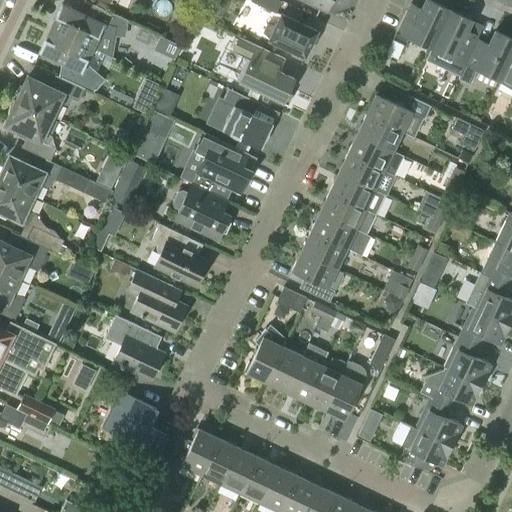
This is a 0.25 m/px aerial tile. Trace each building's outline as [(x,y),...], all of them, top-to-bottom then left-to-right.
[(278,0),(250,0),(250,1),(275,13),(281,1),(278,0)] [(301,0),(325,11),(330,0),(301,0)] [(409,2),(405,10),(391,39),(404,45),(407,38),(429,48),(448,9),(428,0),(424,0),(421,8),(409,2)] [(49,27),(92,48),(112,57),(116,36),(124,37),(127,24),(125,24),(127,20),(94,5),(89,17),(71,8),(65,4),(64,5),(54,17),(49,27)] [(470,20),(448,9),(429,48),(451,59),(450,62),(462,68),(476,38),(477,35),(466,29),(470,20)] [(267,38),(266,39),(303,57),(316,31),(279,13),(273,24),(266,24),(262,32),(267,38)] [(104,80),(85,63),(92,48),(49,27),(44,38),(41,53),(41,55),(48,56),(65,64),(59,77),(84,88),(93,92),(94,89),(95,90),(104,80)] [(476,70),(498,81),(511,50),(511,39),(494,31),(488,43),(476,38),(462,68),(457,78),(469,84),(476,70)] [(160,35),(155,48),(175,56),(180,42),(160,35)] [(248,59),(237,81),(250,87),(259,92),(282,102),(293,78),(278,71),(284,59),(238,37),(231,51),(248,59)] [(511,50),(498,81),(511,87),(511,50)] [(77,101),(84,88),(59,77),(55,75),(49,87),(26,76),(21,86),(19,86),(12,96),(11,98),(53,118),(60,104),(67,105),(70,98),(77,101)] [(250,87),(245,96),(255,100),(259,92),(250,87)] [(245,96),(228,88),(223,98),(220,97),(208,123),(260,148),(264,140),(267,136),(268,131),(272,122),(253,113),(258,102),(255,100),(245,96)] [(374,94),(365,114),(402,132),(412,137),(422,118),(423,118),(429,106),(423,103),(393,89),(388,100),(374,94)] [(46,132),(53,118),(11,98),(10,100),(6,113),(8,114),(3,124),(27,135),(21,147),(44,158),(49,161),(55,148),(48,144),(52,137),(46,132)] [(145,113),(149,104),(135,98),(131,106),(145,113)] [(146,120),(143,126),(165,136),(173,120),(150,109),(146,118),(146,120)] [(365,114),(355,133),(393,151),(402,132),(365,114)] [(459,141),(474,148),(483,130),(467,122),(459,141)] [(203,155),(194,173),(238,194),(250,170),(242,166),(248,154),(202,132),(193,150),(203,155)] [(403,156),(393,151),(355,133),(346,153),(383,171),(393,175),(394,176),(395,175),(394,175),(403,156)] [(467,163),(471,155),(461,150),(457,158),(467,163)] [(394,176),(393,175),(383,171),(346,153),(337,172),(374,190),(385,195),(394,176)] [(8,155),(0,171),(0,181),(34,198),(40,184),(46,187),(47,184),(50,185),(60,166),(49,161),(44,158),(39,169),(8,155)] [(137,172),(134,171),(139,162),(129,157),(124,167),(123,166),(108,199),(121,205),(137,172)] [(111,190),(91,181),(60,166),(54,179),(105,203),(111,190)] [(454,167),(448,178),(459,183),(464,171),(454,167)] [(100,170),(95,180),(110,187),(115,178),(100,170)] [(337,172),(327,192),(365,210),(374,190),(337,172)] [(469,176),(462,190),(475,196),(482,182),(469,176)] [(459,183),(448,178),(443,188),(453,193),(459,183)] [(35,213),(28,210),(34,198),(0,181),(0,212),(28,226),(29,224),(32,225),(26,238),(48,249),(57,253),(63,240),(59,238),(54,231),(44,226),(35,213)] [(177,209),(172,218),(217,239),(229,214),(221,211),(226,200),(190,182),(185,191),(182,190),(176,192),(172,202),(174,208),(177,209)] [(374,214),(365,210),(327,192),(318,211),(364,233),(374,214)] [(427,214),(430,216),(430,217),(440,222),(445,211),(444,210),(448,201),(428,192),(426,198),(427,206),(430,207),(427,214)] [(459,224),(464,213),(455,209),(450,220),(459,224)] [(369,236),(364,233),(318,211),(309,231),(346,249),(360,255),(369,236)] [(493,242),(501,245),(511,250),(511,213),(508,212),(493,242)] [(440,222),(430,217),(425,227),(435,232),(440,222)] [(158,253),(152,264),(195,285),(197,281),(200,279),(202,275),(205,268),(205,264),(207,259),(183,248),(188,237),(158,223),(149,242),(156,245),(155,247),(157,252),(158,253)] [(100,251),(109,233),(95,226),(92,234),(92,247),(100,251)] [(337,268),(346,249),(309,231),(300,250),(337,268)] [(37,271),(48,249),(26,238),(17,234),(11,245),(0,240),(0,269),(20,279),(26,265),(37,271)] [(439,242),(436,250),(444,254),(448,246),(439,242)] [(421,261),(427,250),(416,245),(411,256),(421,261)] [(511,250),(501,245),(486,276),(509,287),(511,280),(511,250)] [(436,250),(433,249),(420,277),(434,284),(447,255),(444,254),(436,250)] [(337,268),(300,250),(290,270),(304,277),(299,287),(329,302),(334,290),(328,287),(337,268)] [(421,261),(411,256),(406,266),(416,271),(421,261)] [(109,269),(125,276),(130,265),(114,258),(109,269)] [(136,295),(129,310),(173,331),(185,305),(175,301),(180,290),(135,268),(125,290),(136,295)] [(0,314),(14,321),(24,298),(13,293),(20,279),(0,269),(0,314)] [(464,302),(472,306),(509,324),(511,316),(511,300),(504,296),(509,287),(486,276),(478,272),(464,302)] [(393,294),(402,299),(403,299),(408,288),(398,283),(393,294)] [(298,312),(305,298),(282,286),(275,301),(298,312)] [(321,316),(325,306),(314,301),(309,311),(321,316)] [(344,315),(325,306),(321,316),(331,321),(329,325),(337,329),(344,315)] [(472,306),(457,336),(481,348),(485,338),(499,344),(509,324),(472,306)] [(121,342),(111,361),(150,379),(162,354),(154,350),(153,345),(158,335),(114,315),(105,334),(121,342)] [(364,325),(353,319),(348,329),(359,335),(364,325)] [(0,358),(26,371),(34,375),(37,368),(42,370),(55,343),(9,321),(4,330),(0,328),(0,358)] [(265,381),(282,345),(281,344),(284,337),(269,324),(253,342),(258,344),(249,362),(247,361),(243,370),(265,381)] [(65,330),(53,325),(48,337),(60,342),(65,330)] [(65,333),(59,344),(70,350),(76,338),(65,333)] [(382,334),(368,364),(379,369),(394,339),(382,334)] [(443,367),(480,384),(489,364),(476,358),(481,348),(457,336),(443,367)] [(308,343),(302,355),(285,391),(304,400),(323,360),(327,352),(308,343)] [(265,381),(285,391),(302,355),(282,345),(265,381)] [(304,400),(323,409),(346,363),(343,361),(343,360),(338,358),(338,359),(336,358),(336,359),(331,356),(328,361),(327,362),(323,360),(304,400)] [(0,388),(14,395),(26,371),(0,358),(0,388)] [(347,360),(346,363),(323,409),(343,419),(361,383),(360,383),(361,381),(362,381),(364,378),(364,375),(364,371),(362,368),(361,366),(358,364),(350,360),(350,361),(347,360)] [(480,384),(443,367),(442,369),(421,376),(423,381),(418,391),(429,396),(428,397),(452,408),(456,398),(470,405),(480,384)] [(164,412),(155,408),(121,391),(104,427),(121,436),(117,445),(140,456),(141,456),(155,462),(167,435),(156,430),(164,412)] [(16,409),(25,413),(46,423),(48,419),(52,410),(53,409),(23,394),(16,409)] [(452,408),(428,397),(414,427),(451,445),(461,424),(447,418),(452,408)] [(0,426),(5,426),(7,422),(18,428),(25,413),(16,409),(5,403),(1,413),(0,412),(0,426)] [(371,438),(381,410),(368,406),(358,434),(371,438)] [(61,415),(52,410),(48,419),(57,424),(61,415)] [(451,445),(414,427),(400,421),(391,440),(405,447),(399,458),(422,469),(427,459),(441,465),(451,445)] [(200,474),(217,437),(197,428),(191,441),(180,436),(166,466),(177,471),(180,465),(200,474)] [(217,437),(200,474),(219,484),(237,447),(217,437)] [(256,456),(237,447),(219,484),(239,493),(256,456)] [(256,456),(239,493),(258,502),(276,465),(256,456)] [(295,475),(276,465),(258,502),(278,511),(295,475)] [(0,467),(0,484),(32,500),(39,486),(0,467)] [(295,475),(278,511),(301,511),(315,484),(295,475)] [(154,482),(150,491),(157,494),(161,485),(154,482)] [(325,511),(334,493),(315,484),(301,511),(325,511)] [(334,493),(325,511),(349,511),(354,502),(334,493)] [(65,500),(58,511),(86,511),(87,511),(65,500)] [(354,502),(349,511),(373,511),(354,502)]
